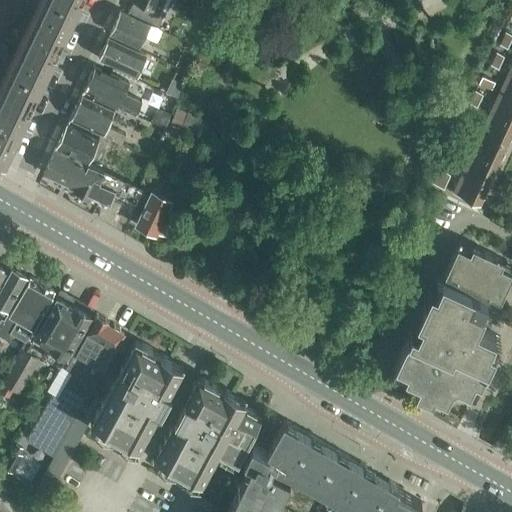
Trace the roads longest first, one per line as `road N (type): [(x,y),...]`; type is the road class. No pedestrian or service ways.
road 1 (primary): [(452,459),(11,207)]
road 2 (residential): [(111,0),(11,207)]
road 3 (residential): [(452,459),(511,330)]
